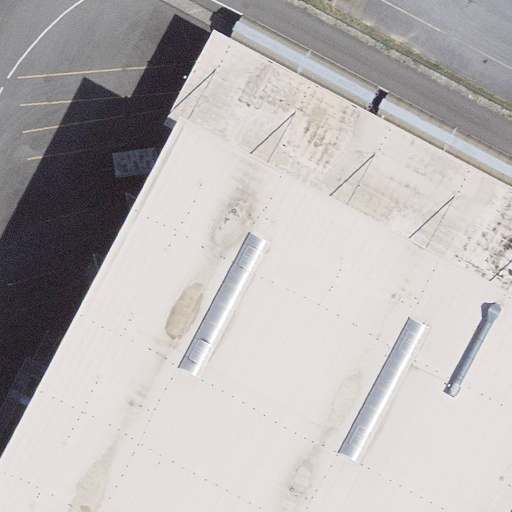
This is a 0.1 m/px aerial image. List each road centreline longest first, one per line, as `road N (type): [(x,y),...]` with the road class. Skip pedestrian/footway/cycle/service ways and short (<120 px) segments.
road 1 (unknown): [(188,0),(230,9),(511,136)]
road 2 (unknown): [(0,158),(53,36),(88,3),(105,0)]
